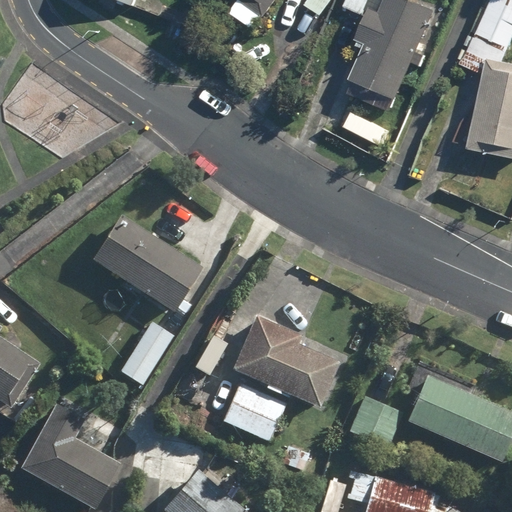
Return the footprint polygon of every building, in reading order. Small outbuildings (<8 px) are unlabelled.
[(115,0),(136,8),(139,0),(115,0)] [(241,0),(242,1),(232,15),(254,31),(264,17),(267,19),(280,0),(241,0)] [(314,0),(309,7),(323,17),(334,0),(314,0)] [(367,9),(370,0),(348,0),(345,8),(369,18),(372,11),(367,9)] [(399,101),(437,12),(408,0),(370,0),(367,9),(372,11),(369,18),(359,42),(367,45),(352,81),(399,101)] [(511,0),(495,0),(479,36),(510,51),(511,46),(511,0)] [(511,159),(511,64),(489,60),(470,152),(511,159)] [(202,268),(119,215),(91,259),(174,312),(202,268)] [(300,337),(255,318),(232,371),(319,409),(339,364),(296,345),(300,337)] [(173,336),(152,323),(120,373),(142,386),(173,336)] [(40,364),(0,338),(0,403),(10,410),(40,364)] [(511,437),(511,412),(427,377),(407,423),(501,463),(511,437)] [(286,405),(239,384),(221,421),(268,443),(286,405)] [(366,397),(350,433),(387,450),(403,414),(366,397)] [(75,440),(86,421),(59,405),(22,472),(93,511),(119,464),(75,440)] [(287,445),(280,463),(303,473),(311,455),(287,445)] [(162,511),(245,511),(199,470),(162,511)] [(428,511),(434,493),(351,472),(345,495),(366,501),(363,511),(428,511)]
